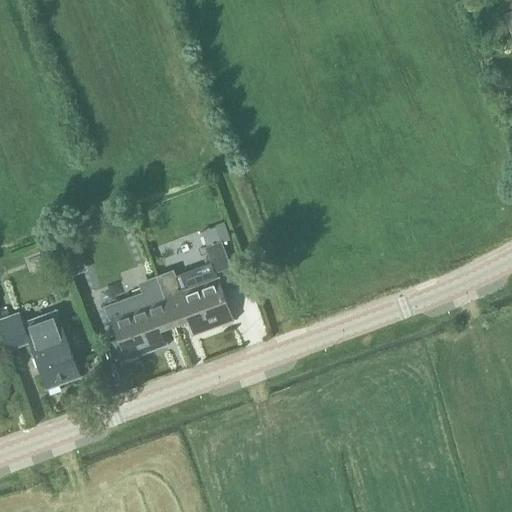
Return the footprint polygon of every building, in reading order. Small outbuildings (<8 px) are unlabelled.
[(511,10),(503,15),(503,16),(492,22),(496,31),(508,26),(508,28),(511,26),(511,10)] [(55,239),(37,245),(44,263),(62,256),(55,239)] [(206,247),(204,247),(210,262),(211,265),(214,273),(215,272),(231,267),(222,243),(221,241),(207,246),(206,246),(206,247)] [(80,253),(76,243),(64,247),(68,258),(80,253)] [(156,276),(155,276),(156,279),(162,296),(173,325),(186,320),(193,337),(233,322),(216,278),(182,290),(181,287),(177,277),(176,275),(175,271),(174,269),(173,269),(156,276)] [(145,294),(106,309),(109,317),(126,362),(165,347),(159,330),(173,325),(162,296),(156,279),(141,285),(145,294)] [(0,318),(9,315),(7,309),(0,311),(0,318)] [(54,310),(23,322),(23,323),(27,333),(30,342),(28,343),(45,387),(79,375),(54,310)] [(0,318),(0,329),(0,331),(13,327),(23,323),(23,322),(19,311),(9,315),(0,318)]
